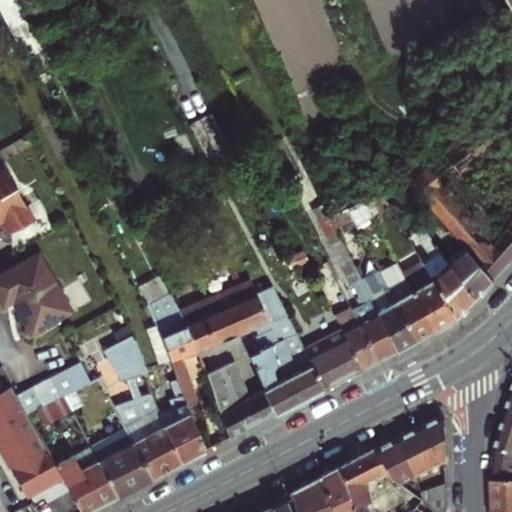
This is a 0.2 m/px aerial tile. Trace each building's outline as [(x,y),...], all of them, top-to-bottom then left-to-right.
[(0,0),(0,8),(9,26),(31,16),(23,0),(0,0)] [(492,59),(511,48),(511,11),(510,6),(474,24),(492,59)] [(438,220),(492,279),(511,256),(511,217),(492,240),(446,186),(511,136),(511,100),(457,142),(444,152),(424,167),(404,182),(438,220)] [(432,135),(444,152),(457,142),(444,125),(432,135)] [(413,152),(388,170),(399,186),(404,182),(424,167),(413,152)] [(182,170),(191,187),(214,175),(205,157),(182,170)] [(0,167),(0,219),(1,219),(9,232),(32,219),(2,167),(0,167)] [(372,216),(390,206),(383,192),(365,202),(372,216)] [(365,202),(348,210),(353,221),(360,233),(376,224),(372,216),(365,202)] [(359,304),(352,309),(379,361),(398,351),(363,281),(336,229),(331,219),(324,205),(314,210),(333,246),(331,247),(349,284),(352,282),(360,296),(356,298),(359,304)] [(336,229),(353,221),(348,210),(331,219),(336,229)] [(438,220),(425,229),(475,297),(492,279),(438,220)] [(440,269),(432,277),(456,319),(475,297),(425,229),(417,234),(440,269)] [(281,244),(294,269),(309,261),(303,249),(295,238),(281,244)] [(36,253),(0,274),(0,301),(3,307),(13,301),(32,334),(72,310),(53,278),(51,280),(36,253)] [(419,257),(400,268),(434,331),(456,319),(432,277),(419,257)] [(329,263),(324,265),(320,268),(333,292),(342,288),(329,263)] [(434,331),(400,268),(398,264),(381,273),(416,342),(434,331)] [(287,279),(281,268),(267,276),(273,288),(286,314),(288,318),(298,314),(282,282),(287,279)] [(416,342),(381,273),(380,272),(363,281),(398,351),(416,342)] [(227,339),(253,328),(267,322),(256,295),(251,285),(209,303),(227,339)] [(325,389),(309,357),(288,318),(286,314),(273,288),(256,295),(267,322),(253,328),(257,335),(251,338),(257,352),(249,355),(264,388),(275,414),(325,389)] [(197,352),(227,339),(209,303),(181,314),(186,325),(197,352)] [(379,361),(352,309),(350,304),(333,311),(347,338),(363,369),(379,361)] [(156,322),(132,333),(133,335),(145,373),(151,391),(177,380),(172,362),(162,335),(156,322)] [(197,352),(186,325),(162,335),(172,362),(177,380),(182,394),(183,395),(197,426),(206,422),(180,359),(197,352)] [(145,373),(133,335),(132,333),(102,349),(120,382),(125,380),(132,399),(114,405),(133,441),(153,478),(183,463),(163,426),(157,406),(152,392),(140,396),(133,377),(145,373)] [(347,338),(309,357),(325,389),(363,369),(347,338)] [(275,414),(264,388),(250,395),(235,362),(217,370),(224,388),(246,430),(275,414)] [(90,382),(81,364),(18,397),(28,415),(37,410),(63,396),(74,390),(90,382)] [(224,388),(217,370),(205,374),(229,439),(246,430),(224,388)] [(55,463),(28,415),(18,397),(12,386),(0,392),(0,448),(27,497),(63,478),(55,463)] [(63,396),(71,410),(82,404),(74,390),(63,396)] [(511,392),(495,450),(492,481),(511,480),(511,392)] [(183,463),(207,450),(197,426),(183,395),(182,394),(157,406),(163,426),(183,463)] [(44,423),(48,421),(71,410),(63,396),(37,410),(44,423)] [(71,410),(48,421),(53,430),(49,432),(61,452),(73,446),(77,452),(90,446),(71,410)] [(440,415),(393,439),(411,473),(442,458),(440,415)] [(394,482),(411,473),(393,439),(372,450),(385,474),(386,476),(394,482)] [(133,441),(113,451),(133,488),(153,478),(133,441)] [(372,450),(337,467),(350,511),(372,511),(363,481),(385,474),(372,450)] [(133,488),(113,451),(97,459),(117,496),(133,488)] [(87,511),(117,496),(97,459),(81,468),(73,454),(55,463),(63,478),(81,511),(87,511)] [(350,511),(337,467),(320,476),(330,511),(350,511)] [(330,511),(320,476),(287,492),(289,497),(292,511),(330,511)] [(511,511),(511,480),(492,481),(493,511),(511,511)] [(443,511),(443,483),(420,490),(425,498),(421,501),(431,511),(443,511)] [(420,511),(398,493),(385,502),(392,511),(420,511)] [(292,511),(289,497),(257,511),(292,511)]
